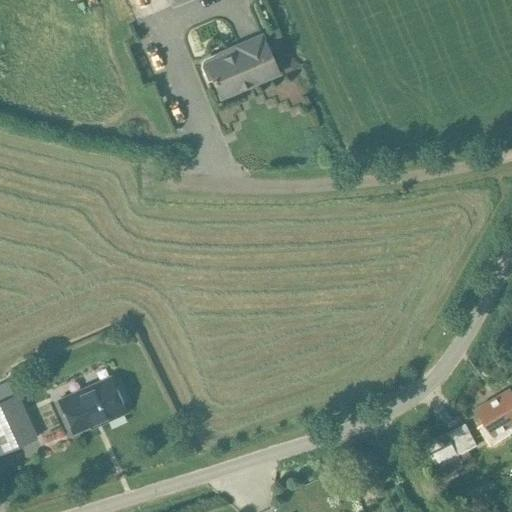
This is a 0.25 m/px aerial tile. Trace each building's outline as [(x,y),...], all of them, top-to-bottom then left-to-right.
[(277,74),(262,37),(225,52),(227,56),(218,60),(210,58),(206,60),(203,67),(204,71),(211,74),(221,98),(277,74)] [(109,379),(59,401),(72,431),(103,418),(104,420),(124,412),(120,404),(124,400),(119,386),(112,386),(109,379)] [(511,389),(511,388),(476,409),(493,437),(511,425),(511,389)] [(17,394),(0,401),(0,454),(37,438),(17,394)] [(447,433),(446,432),(425,444),(441,475),(462,463),(458,456),(477,446),(466,424),(447,433)]
